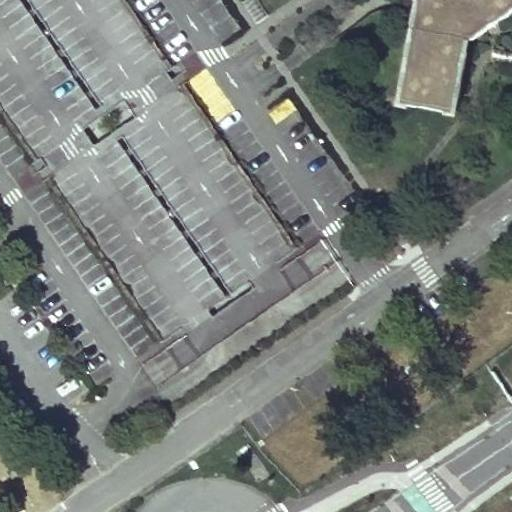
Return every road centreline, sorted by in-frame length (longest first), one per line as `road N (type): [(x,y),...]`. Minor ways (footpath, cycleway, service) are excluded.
road 1 (unclassified): [(108,486),(511,210)]
road 2 (unknown): [(204,335),(0,44)]
road 3 (unknown): [(77,0),(281,286)]
road 4 (unclassified): [(511,442),(414,511)]
